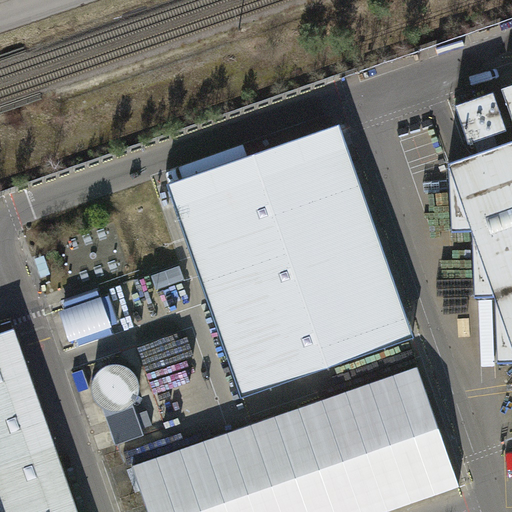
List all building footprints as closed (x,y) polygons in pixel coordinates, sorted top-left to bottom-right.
[(511,91),(452,113),(469,167),(449,171),(511,358),(511,91)] [(344,123),(171,183),(244,394),(417,335),(344,123)] [(120,332),(108,288),(62,301),(74,344),(120,332)] [(80,511),(15,327),(0,332),(0,511),(80,511)] [(125,401),(141,378),(113,358),(97,381),(125,401)] [(387,511),(460,487),(418,367),(134,465),(150,511),(387,511)] [(116,441),(146,434),(140,404),(110,410),(116,441)]
